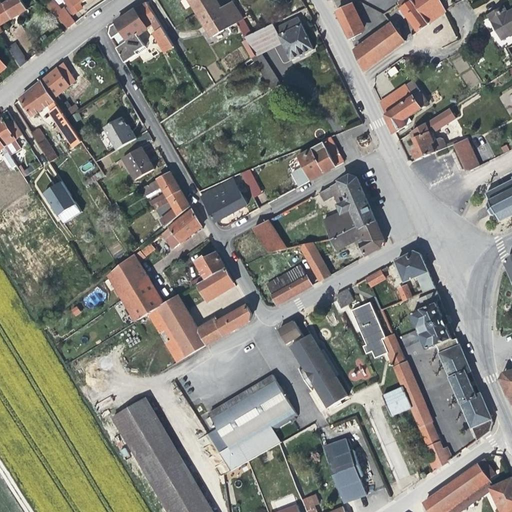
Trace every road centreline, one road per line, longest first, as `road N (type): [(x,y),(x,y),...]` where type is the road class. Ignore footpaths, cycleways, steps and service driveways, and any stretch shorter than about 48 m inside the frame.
road 1 (residential): [(217,239),(258,313),(273,315),(426,237)]
road 2 (residential): [(217,239),(94,26)]
road 3 (residential): [(389,151),(217,239)]
road 4 (tertiary): [(510,436),(486,379),(479,286)]
road 5 (residential): [(461,13),(463,42),(435,58),(418,47),(358,86)]
road 6 (unclassified): [(397,511),(510,436)]
road 7 (unclassified): [(0,102),(94,26)]
